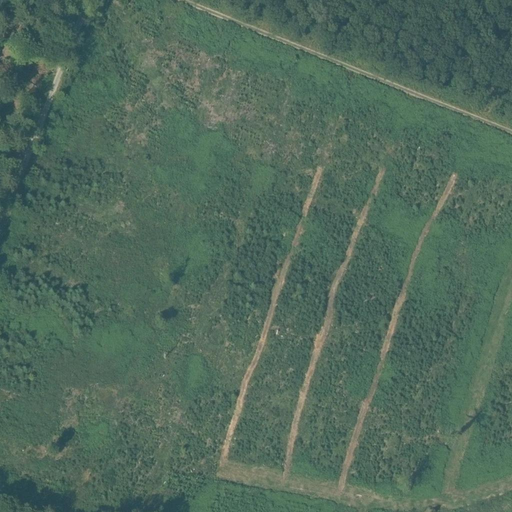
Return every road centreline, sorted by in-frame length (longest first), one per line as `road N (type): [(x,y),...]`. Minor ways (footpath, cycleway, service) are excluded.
road 1 (track): [(511,130),(196,0)]
road 2 (track): [(96,0),(0,243)]
